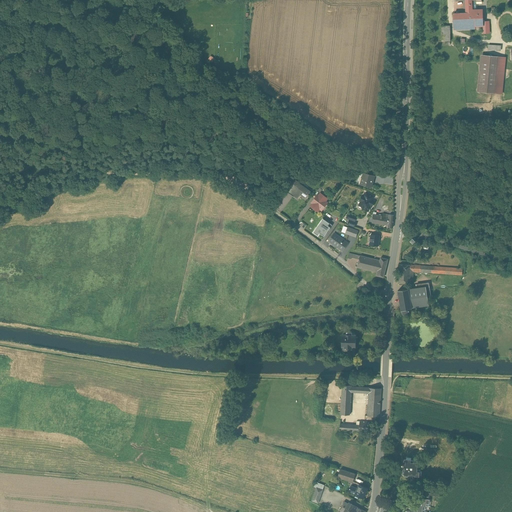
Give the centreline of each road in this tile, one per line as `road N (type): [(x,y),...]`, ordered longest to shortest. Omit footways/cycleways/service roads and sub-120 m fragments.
road 1 (tertiary): [(389,293),(402,186),(408,0)]
road 2 (track): [(0,202),(111,173),(217,177),(251,197)]
road 3 (tertiary): [(374,508),(389,293)]
road 4 (residential): [(251,197),(389,293)]
